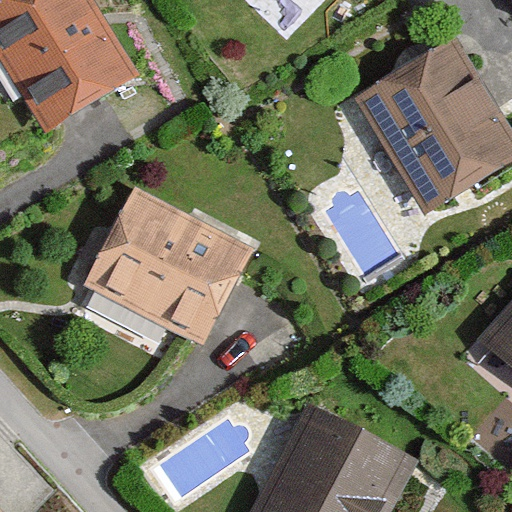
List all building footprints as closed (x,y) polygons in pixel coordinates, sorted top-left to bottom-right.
[(135,77),(88,0),(0,0),(0,67),(39,133),(135,77)] [(511,121),(466,34),(363,88),(426,208),(511,162),(511,121)] [(254,248),(137,189),(89,284),(206,343),(254,248)] [(511,288),(470,334),(511,372),(511,288)] [(387,511),(424,444),(322,391),(257,511),(387,511)] [(0,511),(14,511),(0,498),(0,511)]
